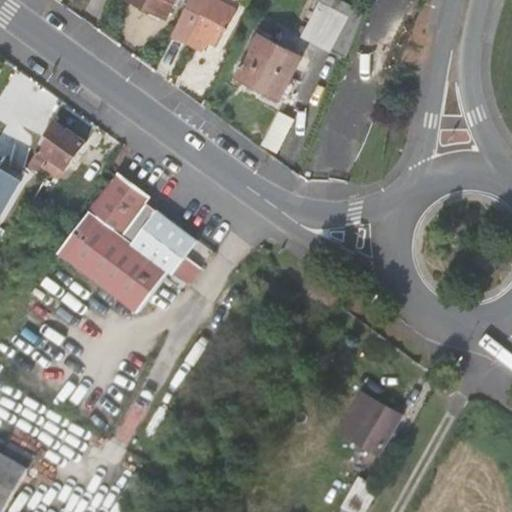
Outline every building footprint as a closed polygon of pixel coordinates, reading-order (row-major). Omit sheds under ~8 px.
[(176,0),(153,0),(173,9),(176,0)] [(190,0),(176,29),(200,42),(204,32),(221,40),(237,3),(232,0),(190,0)] [(311,0),(300,27),(344,46),(357,11),(332,0),(311,0)] [(298,47),(261,31),(244,69),(288,89),(296,69),(291,67),(298,47)] [(61,108),(36,98),(25,123),(49,134),(56,118),(61,108)] [(289,117),(275,110),(261,140),(275,148),(289,117)] [(34,169),(51,175),(61,179),(88,141),(56,118),(49,134),(34,169)] [(0,224),(23,183),(0,168),(0,224)] [(122,169),(101,195),(108,198),(154,215),(158,206),(152,202),(157,196),(122,169)] [(108,198),(101,195),(61,248),(75,259),(108,198)] [(201,239),(158,206),(154,215),(108,198),(75,259),(140,309),(173,267),(190,281),(202,264),(189,255),(201,239)] [(398,417),(359,396),(339,433),(352,440),(356,434),(372,442),(369,449),(380,454),(398,417)] [(0,443),(0,508),(7,511),(10,511),(41,455),(14,440),(10,449),(0,443)] [(333,446),(321,468),(335,475),(346,453),(333,446)] [(369,511),(380,492),(359,481),(342,511),(369,511)]
